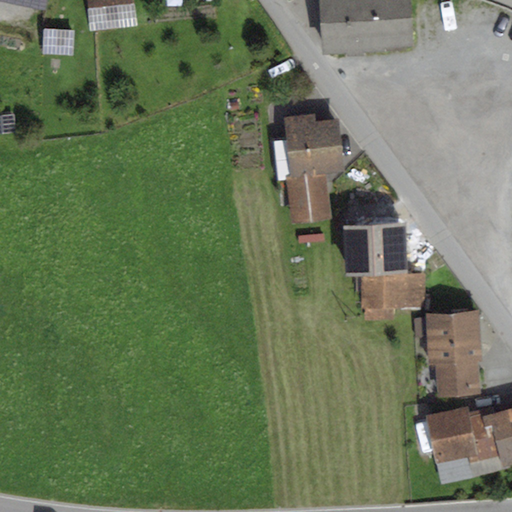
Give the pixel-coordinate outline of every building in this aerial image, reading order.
[(47,0),(0,0),(45,10),(47,0)] [(133,0),(86,0),(90,32),(137,26),(133,0)] [(410,0),(319,0),(324,55),(414,49),(410,0)] [(74,30),(43,28),(42,54),(73,56),(74,30)] [(315,114),(283,117),(286,139),(273,140),(278,181),(287,180),(292,223),(330,218),(325,174),(344,171),(338,119),(316,121),(315,114)] [(405,223),(343,225),(345,277),(362,276),(364,321),(394,317),(393,308),(425,307),(424,273),(407,274),(405,223)] [(481,310),(426,314),(426,318),(414,319),(415,338),(428,337),(430,364),(436,363),(439,396),(481,393),(479,364),(484,363),(481,310)] [(468,405),(425,416),(442,484),(509,467),(509,465),(511,464),(511,407),(495,412),(493,405),(470,411),(468,405)]
